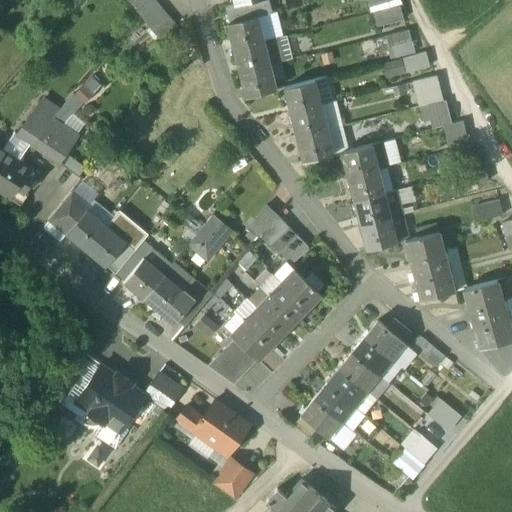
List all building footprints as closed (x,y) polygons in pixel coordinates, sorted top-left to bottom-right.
[(150,0),(131,0),(129,3),(136,12),(150,0)] [(161,7),(154,0),(150,0),(136,12),(144,21),(161,7)] [(226,8),(230,23),(257,17),(270,14),(266,0),(255,0),(234,5),(228,7),(226,8)] [(366,0),(370,14),(372,13),(401,6),(404,5),(400,0),(366,0)] [(372,13),(375,26),(404,18),(401,6),(372,13)] [(168,17),(161,7),(144,21),(151,31),(168,17)] [(257,17),(263,42),(279,38),(282,37),(277,14),(270,14),(257,17)] [(176,26),(168,17),(151,31),(159,40),(176,26)] [(227,24),(233,49),(263,42),(257,17),(230,23),(227,24)] [(385,36),(388,48),(412,42),(409,30),(385,36)] [(282,37),(279,38),(285,62),(292,60),(286,36),(282,37)] [(279,38),(263,42),(269,66),(281,63),(285,62),(279,38)] [(233,49),(239,73),(269,66),(263,42),(233,49)] [(414,53),(412,42),(388,48),(386,48),(389,59),(414,53)] [(425,52),(402,58),(406,73),(429,67),(425,52)] [(382,64),(386,79),(405,74),(401,59),(382,64)] [(281,63),(269,66),(273,81),(285,79),(281,63)] [(273,81),(269,66),(239,73),(245,98),(275,90),(273,81)] [(417,106),(418,106),(443,100),(437,76),(411,82),(417,106)] [(72,97),(79,104),(81,106),(101,86),(92,77),(72,97)] [(326,78),(314,81),(320,106),(332,103),(326,78)] [(284,89),(290,113),(320,106),(314,81),(284,89)] [(59,111),(42,130),(52,136),(62,123),(71,113),(79,104),(72,97),(59,111)] [(30,143),(33,145),(42,130),(59,111),(43,99),(18,134),(17,134),(30,143)] [(445,99),(443,100),(418,106),(423,123),(430,121),(432,129),(443,126),(451,124),(445,99)] [(332,103),(320,106),(326,130),(342,126),(336,102),(332,103)] [(296,137),(326,130),(320,106),(290,113),(296,137)] [(71,113),(62,123),(76,133),(77,133),(84,123),(71,113)] [(443,126),(445,137),(464,132),(462,124),(459,122),(451,124),(443,126)] [(62,123),(52,136),(67,146),(76,133),(62,123)] [(326,130),(332,154),(341,152),(348,150),(342,126),(326,130)] [(67,146),(52,136),(42,130),(33,145),(57,161),(67,146)] [(332,154),(326,130),(296,137),(303,162),(332,154)] [(14,132),(1,150),(17,160),(18,161),(30,143),(17,134),(18,134),(14,132)] [(465,136),(464,132),(445,137),(449,151),(452,150),(471,145),(468,135),(465,136)] [(381,142),(388,167),(401,163),(394,138),(381,142)] [(381,142),(371,144),(377,169),(386,167),(388,167),(381,142)] [(348,177),(377,169),(371,144),(348,150),(341,152),(348,177)] [(452,150),(454,160),(476,155),(473,145),(471,145),(452,150)] [(0,185),(17,160),(1,150),(0,149),(0,185)] [(70,156),(64,165),(80,177),(86,169),(70,156)] [(459,163),(462,174),(481,169),(478,158),(459,163)] [(0,185),(0,191),(10,198),(16,189),(24,194),(37,174),(18,161),(17,160),(0,185)] [(386,167),(377,169),(383,193),(393,191),(386,167)] [(460,174),(464,186),(488,180),(485,168),(481,169),(462,174),(460,174)] [(348,177),(354,201),(383,193),(377,169),(348,177)] [(82,181),(72,192),(88,206),(98,194),(82,181)] [(316,187),(319,199),(344,194),(341,182),(316,187)] [(411,186),(394,191),(397,205),(415,201),(411,186)] [(28,196),(24,194),(16,189),(10,198),(21,206),(28,196)] [(393,191),(383,193),(389,218),(400,215),(397,205),(394,191),(393,191)] [(50,219),(66,234),(86,210),(87,210),(90,207),(89,206),(88,206),(72,192),(50,219)] [(360,225),(389,218),(383,193),(354,201),(360,225)] [(66,234),(86,250),(105,226),(113,217),(94,200),(89,206),(90,207),(87,210),(86,210),(66,234)] [(474,206),(478,221),(502,215),(498,200),(474,206)] [(261,235),(277,215),(266,205),(264,207),(247,227),(258,238),(261,235)] [(113,217),(105,226),(125,243),(134,250),(142,240),(147,234),(118,210),(113,217)] [(178,221),(195,235),(202,226),(186,212),(178,221)] [(261,235),(268,244),(289,227),(277,215),(261,235)] [(405,240),(409,260),(443,251),(438,232),(414,238),(406,240),(400,215),(389,218),(396,242),(405,240)] [(195,235),(188,243),(207,259),(230,231),(211,216),(202,226),(195,235)] [(366,250),(396,242),(389,218),(360,225),(366,250)] [(43,227),(60,241),(66,234),(50,219),(43,227)] [(411,226),(414,238),(438,232),(435,219),(411,226)] [(511,219),(501,222),(504,236),(511,234),(511,219)] [(125,243),(105,226),(86,250),(105,266),(125,243)] [(268,244),(276,253),(277,252),(297,236),(289,227),(268,244)] [(309,248),(297,236),(277,252),(286,261),(290,265),(309,248)] [(142,240),(134,250),(143,257),(151,247),(142,240)] [(105,266),(114,274),(134,250),(125,243),(105,266)] [(171,263),(151,247),(143,257),(163,274),(171,263)] [(456,248),(443,251),(448,271),(461,267),(456,248)] [(143,257),(134,250),(114,274),(123,281),(143,257)] [(248,250),(236,264),(244,272),(256,258),(248,250)] [(409,281),(415,280),(448,271),(443,251),(409,260),(413,274),(408,275),(409,281)] [(122,282),(143,298),(162,274),(163,274),(143,257),(123,281),(122,282)] [(281,282),(294,268),(290,265),(286,261),(273,275),(281,282)] [(163,274),(162,274),(182,291),(193,299),(201,289),(171,263),(163,274)] [(448,271),(454,291),(463,288),(467,287),(461,267),(448,271)] [(294,268),(281,282),(307,307),(320,294),(317,291),(305,279),(294,268)] [(454,291),(448,271),(415,280),(418,293),(412,294),(414,301),(454,291)] [(311,272),(305,279),(317,291),(324,284),(311,272)] [(281,282),(273,275),(271,273),(259,285),(259,286),(268,295),(281,282)] [(156,309),(163,315),(182,291),(162,274),(143,298),(156,309)] [(213,292),(219,297),(232,285),(225,278),(213,292)] [(463,288),(468,309),(502,300),(496,280),(467,287),(463,288)] [(295,320),(307,307),(281,282),(268,295),(295,320)] [(256,307),(268,295),(259,286),(247,299),(256,307)] [(193,299),(182,291),(163,315),(173,323),(175,320),(184,327),(209,296),(201,289),(193,299)] [(282,333),(295,320),(268,295),(256,307),(282,333)] [(511,297),(502,300),(507,319),(511,317),(511,297)] [(256,307),(247,299),(246,298),(233,311),(235,313),(243,320),(256,307)] [(473,327),(507,319),(502,300),(468,309),(473,327)] [(276,339),(282,333),(256,307),(243,320),(270,346),(276,339)] [(163,315),(156,309),(152,314),(159,319),(163,315)] [(270,346),(243,320),(235,313),(222,326),(230,334),(234,338),(234,337),(257,360),(270,346)] [(204,314),(196,323),(209,335),(217,326),(204,314)] [(386,328),(403,342),(411,333),(394,319),(386,328)] [(479,348),(511,339),(511,335),(507,319),(473,327),(473,328),(479,348)] [(377,321),(364,337),(391,359),(401,367),(403,369),(416,353),(404,343),(403,342),(386,328),(377,321)] [(207,365),(233,384),(257,360),(234,337),(234,338),(207,365)] [(378,374),(391,359),(364,337),(351,352),(378,374)] [(511,339),(479,348),(501,374),(502,374),(508,372),(511,367),(511,339)] [(365,390),(378,374),(351,352),(339,368),(365,390)] [(73,370),(80,375),(89,381),(98,368),(83,357),(73,370)] [(401,367),(391,359),(378,374),(388,382),(401,367)] [(108,418),(122,428),(123,427),(145,396),(145,395),(144,395),(131,386),(114,374),(101,365),(98,368),(89,381),(75,401),(89,411),(83,419),(81,421),(86,424),(90,425),(94,425),(98,425),(102,423),(105,421),(108,418)] [(353,405),(365,390),(339,368),(326,383),(353,405)] [(116,371),(114,374),(131,386),(133,383),(116,371)] [(164,409),(167,412),(183,390),(159,373),(144,395),(145,395),(145,396),(156,404),(164,409)] [(388,382),(378,374),(365,390),(377,399),(389,383),(388,382)] [(61,403),(83,419),(89,411),(75,401),(89,381),(80,375),(61,403)] [(340,420),(353,405),(326,383),(313,398),(340,420)] [(377,399),(365,390),(353,405),(364,414),(377,399)] [(353,430),(340,420),(313,398),(300,414),(327,436),(344,450),(357,434),(353,430)] [(426,414),(448,431),(461,416),(439,398),(426,414)] [(224,455),(226,456),(248,425),(215,401),(202,419),(186,407),(176,421),(195,435),(214,448),(224,455)] [(164,409),(156,404),(151,412),(159,417),(164,409)] [(364,414),(353,405),(340,420),(353,430),(365,415),(364,414)] [(291,426),(320,446),(327,436),(300,414),(291,426)] [(102,423),(98,425),(92,434),(115,449),(128,430),(123,427),(122,428),(108,418),(105,421),(102,423)] [(195,435),(176,421),(173,426),(192,439),(195,435)] [(419,433),(434,446),(441,438),(425,425),(419,433)] [(400,444),(404,447),(424,463),(436,447),(434,446),(419,433),(413,428),(400,444)] [(214,448),(195,435),(192,439),(187,445),(207,459),(208,457),(214,448)] [(391,462),(412,479),(425,464),(424,463),(404,447),(391,462)] [(224,455),(214,448),(208,457),(218,464),(224,455)] [(226,456),(224,455),(218,464),(213,471),(218,475),(230,459),(226,456)] [(216,479),(239,495),(253,474),(230,458),(230,459),(218,475),(216,479)] [(267,503),(273,508),(277,511),(332,511),(336,508),(334,506),(303,480),(286,500),(276,492),(267,503)]
